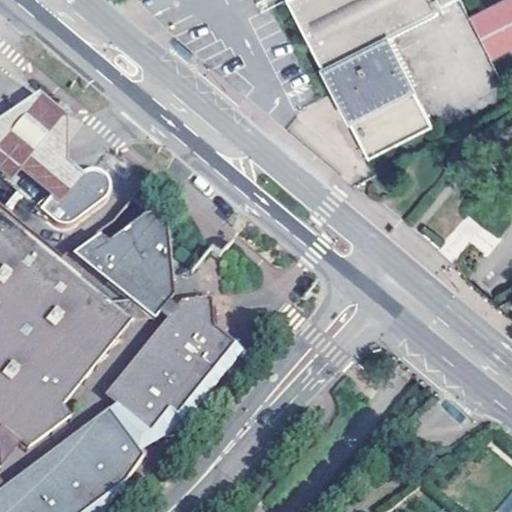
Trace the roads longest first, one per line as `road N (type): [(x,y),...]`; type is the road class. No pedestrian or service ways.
road 1 (secondary): [(169,102),(386,281)]
road 2 (secondary): [(511,384),(386,281)]
road 3 (residential): [(277,397),(386,281)]
road 4 (secondary): [(169,102),(47,0)]
road 5 (residential): [(277,397),(168,511)]
